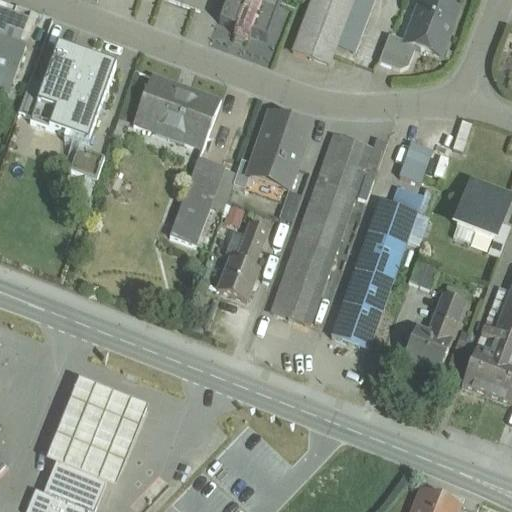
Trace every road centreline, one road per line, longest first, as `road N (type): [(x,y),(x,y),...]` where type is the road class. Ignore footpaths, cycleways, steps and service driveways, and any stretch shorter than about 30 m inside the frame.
road 1 (secondary): [(0,298),(511,498)]
road 2 (residential): [(34,0),(321,103),(460,105)]
